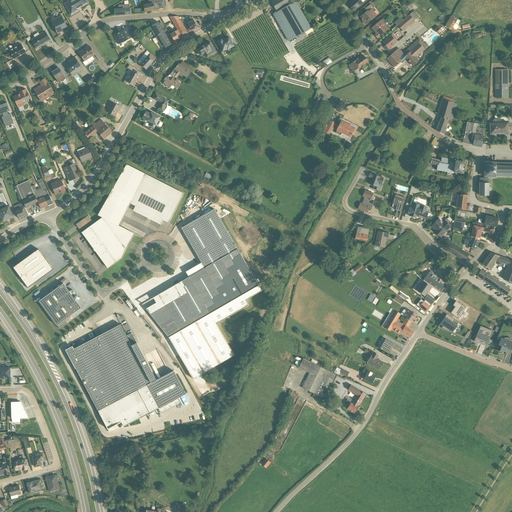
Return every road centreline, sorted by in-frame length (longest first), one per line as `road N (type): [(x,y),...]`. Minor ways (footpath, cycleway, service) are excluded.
road 1 (residential): [(224,20),(172,50),(82,193),(44,215)]
road 2 (residential): [(224,20),(110,19),(0,86)]
road 3 (primary): [(98,511),(69,411),(0,292)]
road 4 (residential): [(276,511),(362,424),(416,332)]
road 5 (residential): [(399,102),(343,203),(355,214),(411,225),(434,249)]
road 6 (primary): [(0,309),(47,387),(87,511)]
road 7 (residential): [(0,481),(57,461),(30,395),(0,390)]
road 8 (unclassified): [(44,215),(103,294),(147,264)]
